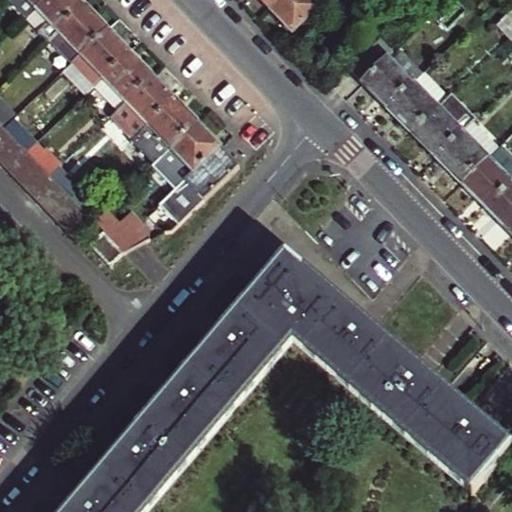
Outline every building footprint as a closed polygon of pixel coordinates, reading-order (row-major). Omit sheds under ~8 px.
[(14,0),(30,17),(47,0),(14,0)] [(60,33),(87,6),(81,0),(47,0),(30,17),(52,40),(60,33)] [(260,0),(271,11),(281,0),(260,0)] [(312,0),(281,0),(271,11),(294,35),(321,9),(312,0)] [(312,0),(321,9),(330,0),(312,0)] [(75,64),(110,30),(87,6),(60,33),(52,40),(75,64)] [(502,40),(511,29),(511,15),(508,12),(491,29),(502,40)] [(511,50),(511,29),(502,40),(511,50)] [(110,30),(75,64),(97,87),(105,80),(133,54),(110,30)] [(372,45),(341,75),(355,88),(381,63),(385,58),(372,45)] [(97,87),(120,111),(127,104),(155,77),(133,54),(105,80),(97,87)] [(406,88),(381,63),(355,88),(380,113),(406,88)] [(127,104),(120,111),(115,116),(137,140),(142,135),(150,127),(178,101),(155,77),(127,104)] [(431,113),(442,103),(417,78),(406,88),(380,113),(405,138),(431,113)] [(150,127),(142,135),(137,140),(136,141),(158,166),(165,159),(201,125),(178,101),(150,127)] [(456,138),(431,113),(405,138),(430,163),(456,138)] [(97,224),(0,122),(0,161),(81,244),(99,225),(97,224)] [(201,125),(165,159),(186,181),(222,147),(201,125)] [(467,127),(456,138),(482,163),(493,152),(467,127)] [(455,188),(482,163),(456,138),(430,163),(455,188)] [(222,147),(186,181),(188,183),(206,202),(241,168),(222,147)] [(507,188),(511,182),(511,171),(493,152),(482,163),(455,188),(481,213),(507,188)] [(57,181),(68,192),(75,199),(84,190),(62,166),(52,176),(57,181)] [(506,237),(511,231),(511,192),(507,188),(481,213),(506,237)] [(154,239),(129,193),(97,224),(99,225),(127,253),(154,239)] [(104,234),(92,246),(112,267),(124,255),(104,234)] [(152,511),(291,345),(472,497),(509,453),(283,262),(70,511),(152,511)]
